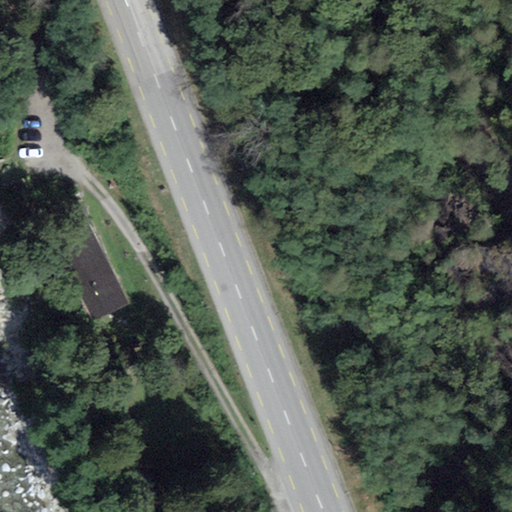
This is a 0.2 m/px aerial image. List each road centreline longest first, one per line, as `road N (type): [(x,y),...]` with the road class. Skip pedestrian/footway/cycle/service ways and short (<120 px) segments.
road 1 (primary): [(322,511),(125,0)]
road 2 (track): [(61,152),(124,225),(276,488),(293,495),(313,489)]
